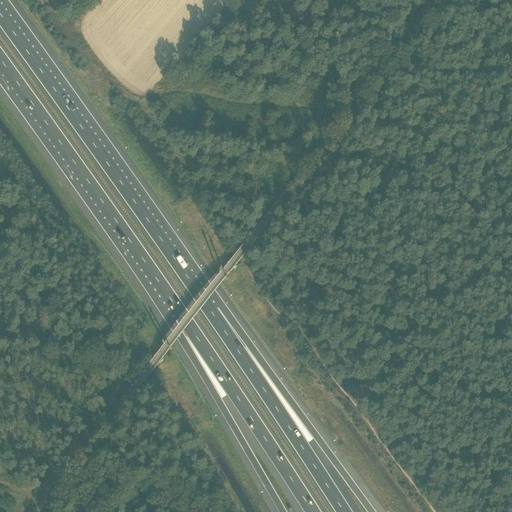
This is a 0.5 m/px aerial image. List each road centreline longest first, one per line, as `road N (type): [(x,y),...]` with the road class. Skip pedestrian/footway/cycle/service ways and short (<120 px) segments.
road 1 (motorway): [(372,511),(156,215),(109,168)]
road 2 (motorway): [(346,511),(109,168)]
road 3 (track): [(94,439),(85,432),(139,360),(9,177)]
road 4 (motorway): [(0,61),(180,314)]
road 5 (track): [(222,0),(140,95),(82,25),(105,0)]
road 6 (motorway): [(180,314),(312,511)]
road 7 (motorway): [(180,314),(206,380),(282,511)]
road 8 (track): [(222,504),(44,485),(23,511)]
road 9 (track): [(426,0),(302,158)]
road 10 (motorway): [(109,168),(0,14)]
